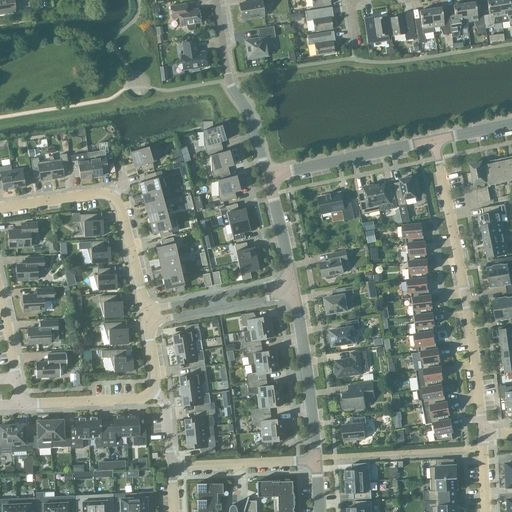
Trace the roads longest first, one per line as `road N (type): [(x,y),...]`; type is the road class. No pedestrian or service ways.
road 1 (residential): [(482,436),(472,331),(433,140)]
road 2 (residential): [(267,177),(245,109),(227,82),(216,0)]
road 3 (residential): [(316,463),(290,293)]
road 4 (residential): [(267,177),(433,140)]
road 5 (residential): [(316,463),(173,469)]
road 6 (residential): [(19,405),(159,397)]
